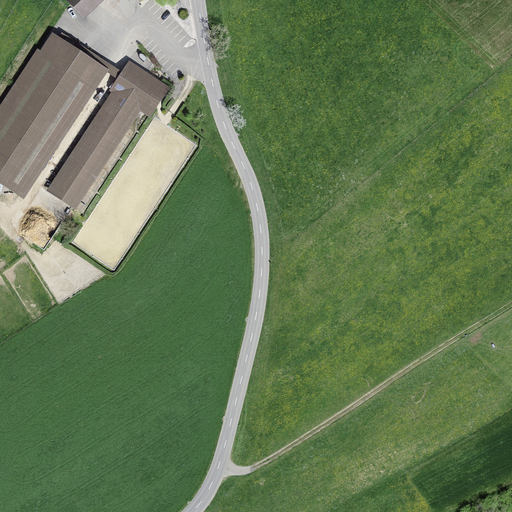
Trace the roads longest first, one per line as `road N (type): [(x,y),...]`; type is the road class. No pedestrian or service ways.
road 1 (tertiary): [(192,511),(228,432),(261,267),(254,193),(223,124),(197,0)]
road 2 (track): [(218,466),(255,466),(511,299)]
